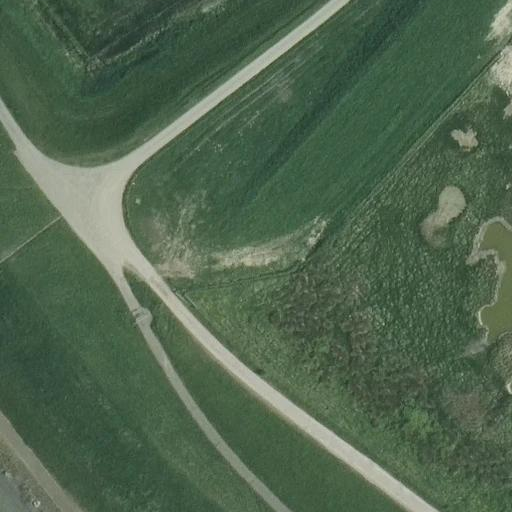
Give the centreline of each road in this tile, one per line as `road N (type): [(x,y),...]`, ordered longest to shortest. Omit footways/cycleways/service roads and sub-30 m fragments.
road 1 (track): [(428,511),(204,340),(80,205)]
road 2 (unclassified): [(80,205),(340,0)]
road 3 (unclassified): [(80,205),(0,107)]
